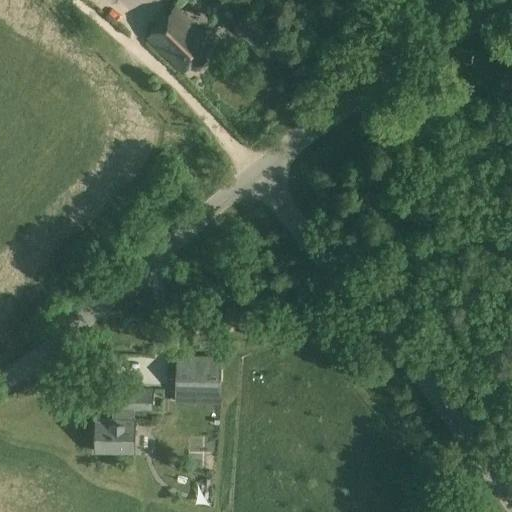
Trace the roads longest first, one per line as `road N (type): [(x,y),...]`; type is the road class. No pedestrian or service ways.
road 1 (unclassified): [(506,511),(254,171)]
road 2 (tertiary): [(0,384),(40,363),(254,171)]
road 3 (tertiary): [(254,171),(508,0)]
